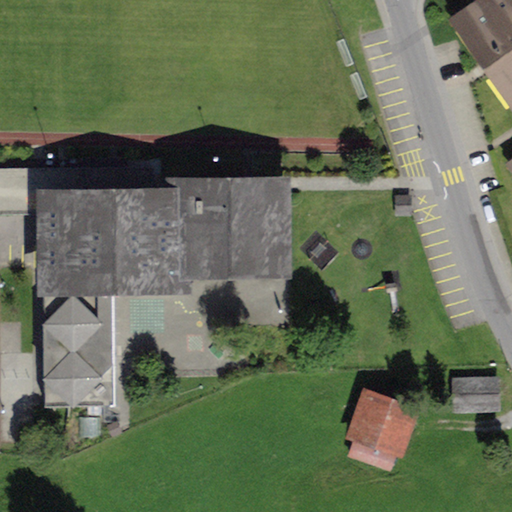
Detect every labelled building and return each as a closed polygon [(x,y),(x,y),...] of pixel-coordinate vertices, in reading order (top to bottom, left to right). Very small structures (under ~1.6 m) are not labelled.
[(511,90),(511,0),(494,0),(463,21),(511,90)] [(0,207),(18,207),(16,167),(0,167),(0,207)] [(180,265),(279,264),(279,189),(179,190),(179,200),(49,201),(49,241),(44,241),(46,406),(114,405),(113,280),(180,280),(180,265)] [(494,406),(494,381),(458,382),(459,407),(494,406)] [(416,414),(363,395),(350,432),(403,450),(410,430),(416,414)]
